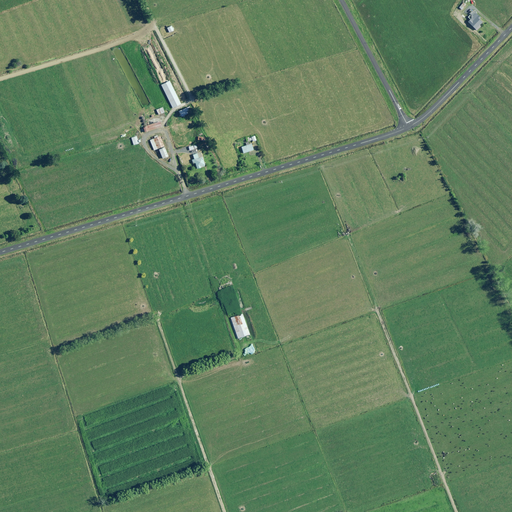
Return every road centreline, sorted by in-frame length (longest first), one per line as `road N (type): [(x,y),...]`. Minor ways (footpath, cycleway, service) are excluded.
road 1 (unclassified): [(408,126),(0,252)]
road 2 (unclassified): [(511,27),(408,126)]
road 3 (unclassified): [(408,126),(343,0)]
